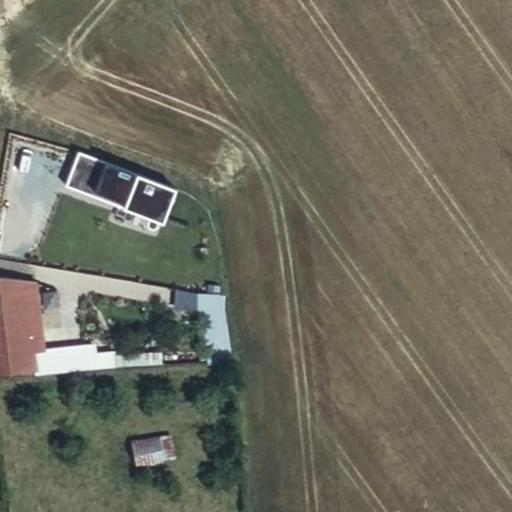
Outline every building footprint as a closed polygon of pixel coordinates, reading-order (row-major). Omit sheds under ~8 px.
[(15,378),(42,377),(40,364),(53,363),(42,277),(5,282),(6,290),(0,290),(0,363),(13,362),(15,378)] [(240,373),(230,296),(215,293),(225,374),(240,373)] [(42,377),(42,382),(107,379),(107,370),(99,371),(99,359),(53,363),(40,364),(42,377)] [(164,365),(107,370),(107,379),(163,377),(164,365)] [(133,462),(159,461),(158,436),(132,437),(133,462)]
